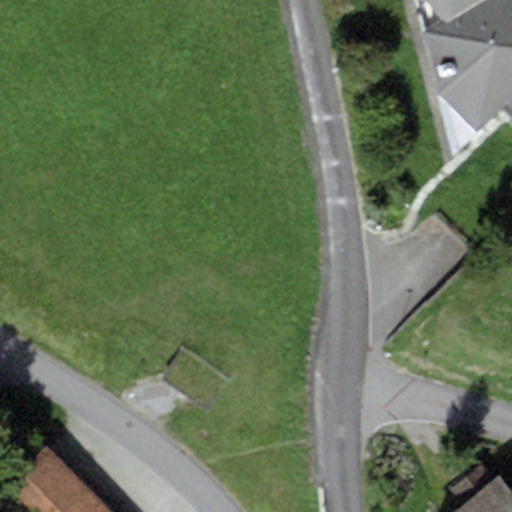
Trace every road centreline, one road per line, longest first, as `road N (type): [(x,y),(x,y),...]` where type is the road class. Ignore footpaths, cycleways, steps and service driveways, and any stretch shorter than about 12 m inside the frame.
road 1 (residential): [(299,0),(347,240),(346,511)]
road 2 (residential): [(219,511),(94,406),(0,347)]
